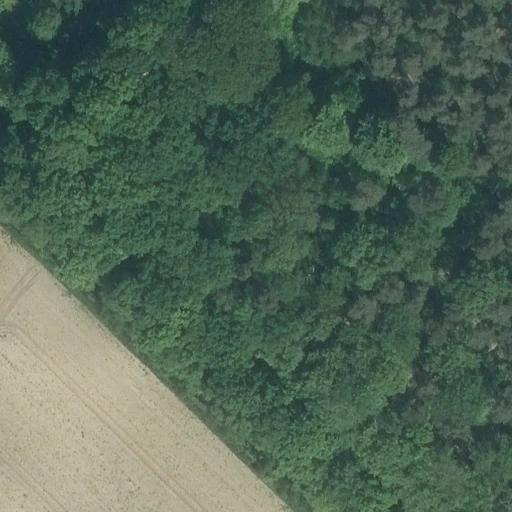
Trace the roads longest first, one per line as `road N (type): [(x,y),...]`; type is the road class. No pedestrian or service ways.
road 1 (track): [(70,141),(445,511)]
road 2 (track): [(0,198),(104,114),(209,0)]
